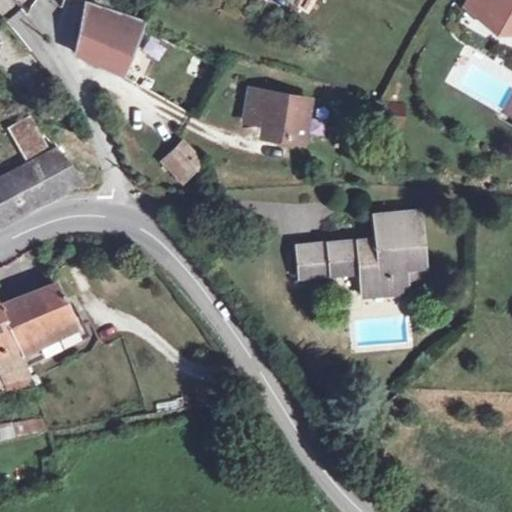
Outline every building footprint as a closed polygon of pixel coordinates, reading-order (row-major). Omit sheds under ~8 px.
[(511,0),(477,0),(494,10),(488,20),(510,33),(511,29),(511,0)] [(85,4),(76,53),(120,72),(140,20),(85,4)] [(309,99),(250,89),(244,120),(263,124),(262,130),(284,135),(283,139),(301,143),(309,99)] [(309,135),(323,137),(326,121),(311,119),(309,135)] [(183,141),(171,153),(174,155),(166,163),(183,182),(202,162),(183,141)] [(58,148),(0,178),(0,223),(81,179),(58,148)] [(358,242),(298,247),(300,277),(361,272),(362,296),(406,292),(406,282),(405,268),(420,267),(424,266),(419,212),(374,216),(376,245),(358,245),(358,242)] [(420,281),(420,267),(405,268),(406,282),(420,281)] [(55,284),(0,305),(0,308),(25,365),(89,335),(78,315),(73,318),(55,284)] [(0,370),(4,380),(29,374),(25,365),(0,308),(0,370)] [(44,415),(0,425),(0,441),(47,431),(44,415)]
